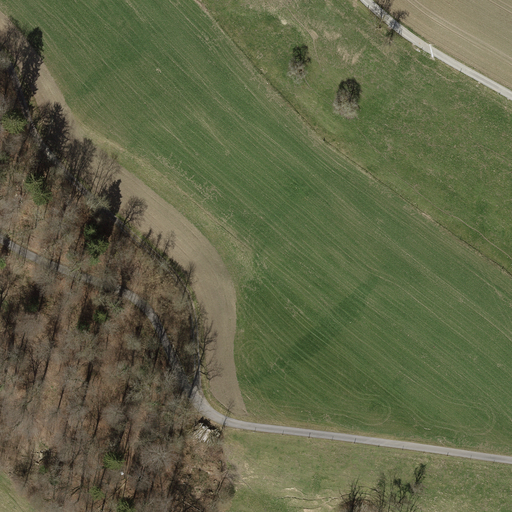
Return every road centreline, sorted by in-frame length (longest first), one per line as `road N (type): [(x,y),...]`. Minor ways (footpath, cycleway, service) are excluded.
road 1 (track): [(511,461),(219,418),(185,388),(156,322),(132,297),(0,238)]
road 2 (track): [(0,51),(43,148),(184,287),(199,405)]
road 3 (track): [(366,0),(511,96)]
